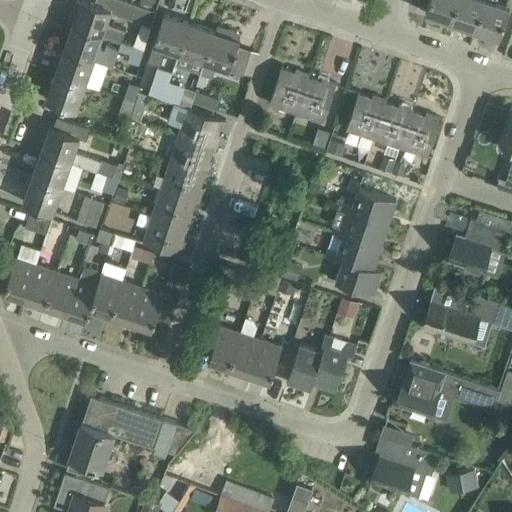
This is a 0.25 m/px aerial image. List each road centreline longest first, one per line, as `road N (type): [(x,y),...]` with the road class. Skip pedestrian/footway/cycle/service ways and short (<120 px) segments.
road 1 (residential): [(443,177),(355,428),(322,432),(162,379)]
road 2 (residential): [(162,379),(284,2)]
road 3 (residential): [(19,511),(32,433),(0,345)]
road 4 (residential): [(162,379),(58,340),(0,345)]
